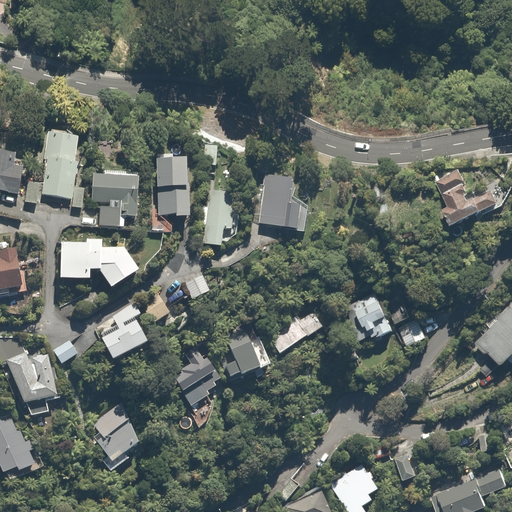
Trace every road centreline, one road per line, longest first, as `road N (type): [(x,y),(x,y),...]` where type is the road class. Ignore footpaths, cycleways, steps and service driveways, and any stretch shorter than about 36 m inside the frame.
road 1 (tertiary): [(511,134),(395,153),(346,150),(241,103),(84,83),(0,62)]
road 2 (residential): [(511,251),(413,370),(355,419)]
road 3 (residential): [(355,419),(422,431),(511,401)]
road 4 (residential): [(355,419),(222,511)]
road 5 (unknown): [(42,330),(34,200)]
